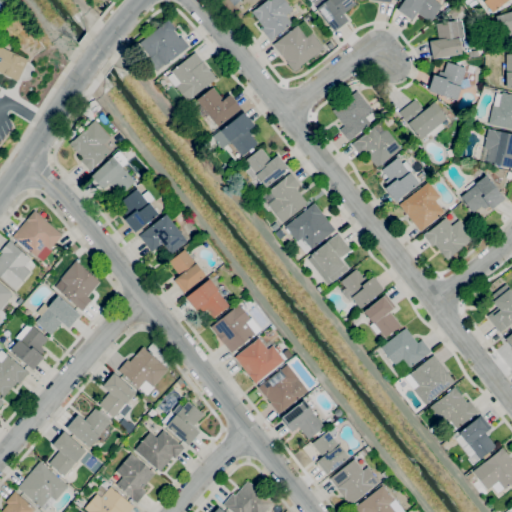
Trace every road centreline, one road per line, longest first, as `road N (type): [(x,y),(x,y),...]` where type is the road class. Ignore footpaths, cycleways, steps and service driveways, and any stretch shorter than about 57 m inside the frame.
road 1 (residential): [(195,0),(511,397)]
road 2 (residential): [(25,163),(87,223),(313,511)]
road 3 (tertiary): [(145,0),(97,52),(0,197)]
road 4 (residential): [(144,295),(0,459)]
